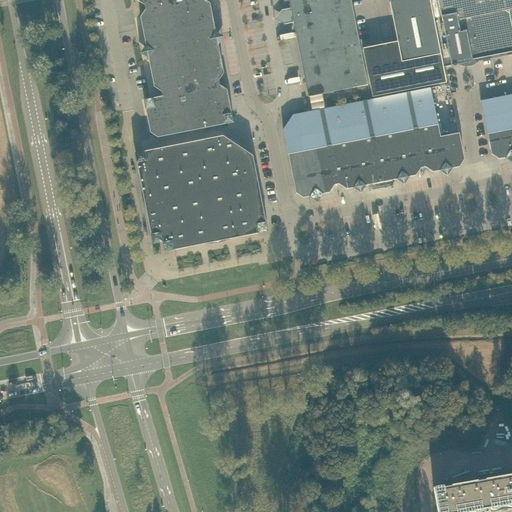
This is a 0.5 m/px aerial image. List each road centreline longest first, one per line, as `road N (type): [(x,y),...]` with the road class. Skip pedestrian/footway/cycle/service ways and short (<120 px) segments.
road 1 (secondary): [(511,260),(125,336)]
road 2 (secondary): [(131,367),(511,297)]
road 3 (secondary): [(11,0),(79,346)]
road 4 (secondary): [(125,336),(59,0)]
road 5 (unclassified): [(291,214),(271,129),(251,97),(231,0)]
road 6 (unclassified): [(291,214),(305,218),(480,185)]
road 7 (tertiary): [(173,511),(131,367)]
road 8 (tertiary): [(86,376),(126,511)]
road 9 (unclassified): [(480,185),(463,97),(511,87)]
